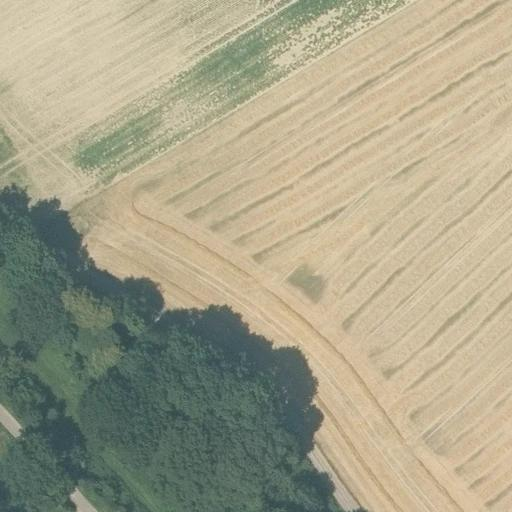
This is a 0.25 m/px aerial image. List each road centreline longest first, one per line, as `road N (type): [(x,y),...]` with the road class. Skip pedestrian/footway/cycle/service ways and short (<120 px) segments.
road 1 (track): [(355,511),(255,384),(0,215)]
road 2 (unclassified): [(87,511),(0,414)]
